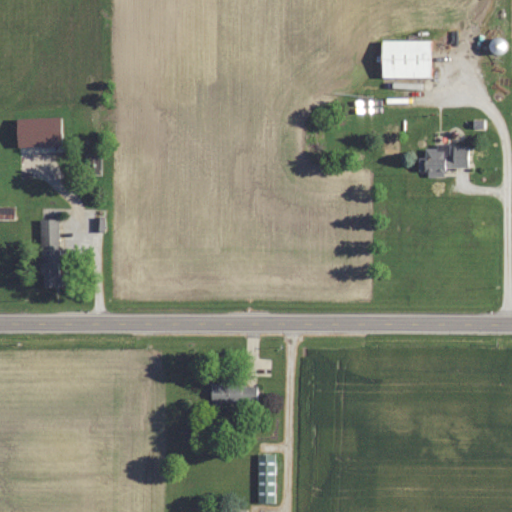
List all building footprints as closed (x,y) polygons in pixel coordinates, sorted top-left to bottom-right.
[(488,40),(491,54),(504,52),(502,38),(488,40)] [(430,40),(380,40),(380,77),(430,77),(430,40)] [(418,157),(419,175),(443,175),(443,167),(468,166),(467,145),(425,145),(425,156),(418,157)] [(59,286),(59,219),(40,219),(40,286),(59,286)] [(211,405),(257,405),(257,384),(211,384),(211,405)] [(274,502),(274,453),(257,453),(257,502),(274,502)]
